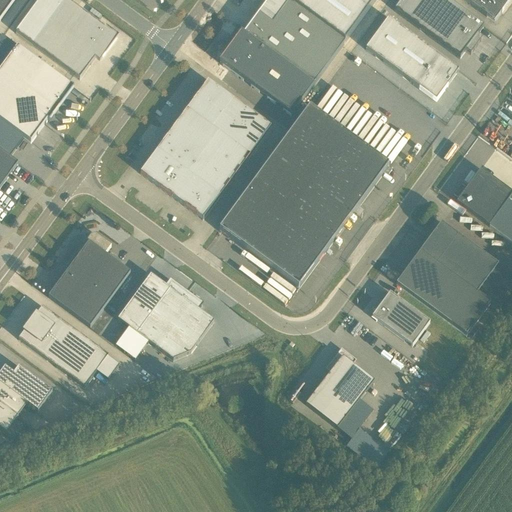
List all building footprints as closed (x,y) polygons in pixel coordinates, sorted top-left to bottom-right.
[(0,0),(0,20),(15,0),(0,0)] [(65,0),(31,46),(80,81),(93,63),(96,59),(98,60),(99,62),(103,57),(117,38),(105,30),(97,24),(65,0)] [(445,0),(402,0),(394,12),(460,60),(466,52),(470,55),(482,39),(478,36),(484,28),(445,0)] [(511,0),(461,0),(483,16),(494,24),(511,0)] [(344,45),(288,4),(272,26),(258,16),(244,35),(242,34),(220,65),(291,117),(344,45)] [(388,20),(365,50),(436,102),(458,72),(388,20)] [(17,48),(0,71),(0,121),(31,144),(47,122),(49,123),(74,89),(17,48)] [(271,129),(208,82),(140,175),(203,221),(271,129)] [(298,290),(332,244),(388,168),(309,110),(219,232),(298,290)] [(0,151),(0,188),(18,165),(0,151)] [(511,194),(480,171),(456,204),(489,228),(511,196),(511,194)] [(441,224),(396,286),(466,337),(490,305),(477,295),(498,266),(441,224)] [(105,256),(111,248),(98,238),(97,240),(95,239),(92,239),(91,241),(89,240),(79,253),(81,254),(48,298),(90,329),(130,274),(105,256)] [(155,278),(121,323),(141,338),(176,365),(194,357),(218,326),(202,314),(205,309),(190,297),(175,286),(172,291),(155,278)] [(389,295),(372,319),(412,349),(430,325),(389,295)] [(31,325),(96,373),(108,357),(42,308),(33,320),(34,321),(31,325)] [(27,328),(18,340),(84,389),(96,373),(31,325),(28,329),(27,328)] [(306,406),(337,430),(374,382),(353,366),(356,361),(341,350),(325,371),(330,374),(306,406)] [(0,430),(6,435),(18,418),(17,418),(27,405),(37,413),(52,393),(18,369),(13,375),(5,369),(4,370),(0,375),(0,374),(0,430)]
